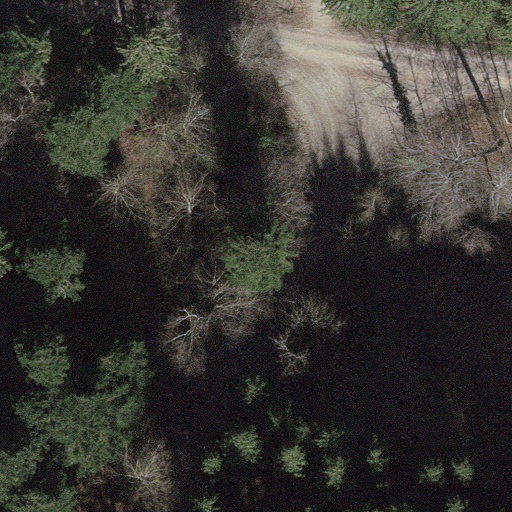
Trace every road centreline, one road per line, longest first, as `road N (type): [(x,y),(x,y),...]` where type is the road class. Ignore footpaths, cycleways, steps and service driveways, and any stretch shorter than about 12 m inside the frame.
road 1 (track): [(384,61),(324,220),(160,511)]
road 2 (track): [(331,52),(29,0)]
road 3 (track): [(0,331),(242,367)]
road 4 (track): [(511,77),(384,61)]
